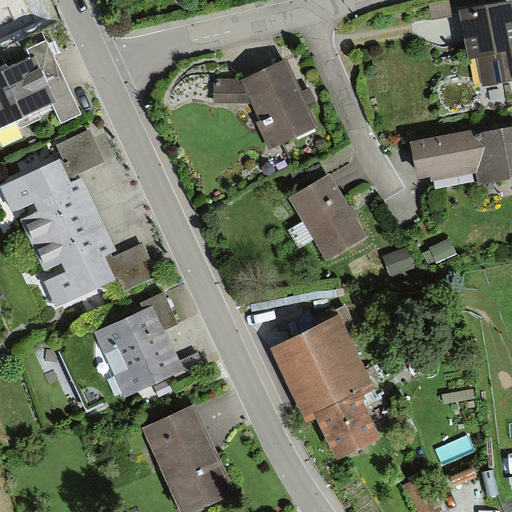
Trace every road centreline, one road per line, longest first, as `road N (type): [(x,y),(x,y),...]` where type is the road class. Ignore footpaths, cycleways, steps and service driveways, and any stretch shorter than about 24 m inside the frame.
road 1 (tertiary): [(315,511),(283,462),(105,72)]
road 2 (residential): [(310,11),(353,118),(407,208)]
road 3 (residential): [(105,72),(141,55),(310,11)]
